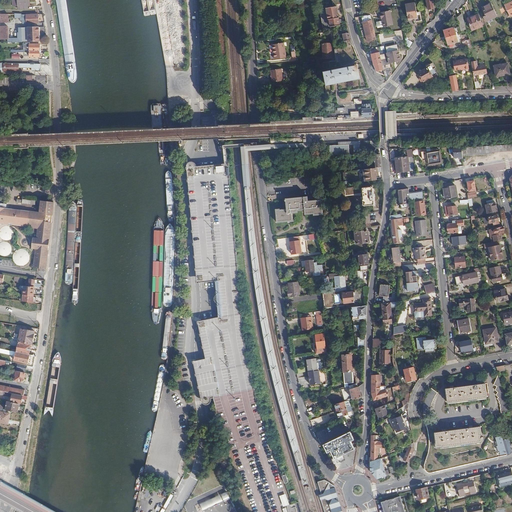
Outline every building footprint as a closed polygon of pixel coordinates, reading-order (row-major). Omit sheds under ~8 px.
[(413,17),(416,16),(417,16),(414,3),(406,5),(408,20),(413,18),(413,17)] [(486,22),(497,17),(491,3),(482,8),(486,16),(484,17),(486,22)] [(340,24),(336,5),(326,7),(328,20),(329,20),(330,26),(340,24)] [(392,25),(390,11),(388,12),(380,13),(381,20),(382,20),(382,21),(376,23),(377,29),(392,25)] [(22,16),(22,19),(24,19),(24,23),(39,23),(39,14),(22,15),(22,16)] [(370,14),(360,15),(362,22),(366,21),(370,35),(375,34),(370,14)] [(467,31),(461,14),(457,17),(462,32),(467,31)] [(472,30),(483,26),(478,14),(467,19),(472,30)] [(22,28),(23,42),(40,41),(39,27),(22,28)] [(444,30),(446,37),(457,34),(456,32),(455,32),(454,28),(444,30)] [(347,46),(352,45),(351,40),(349,34),(348,32),(343,33),(344,41),(346,41),(347,46)] [(457,34),(446,37),(447,44),(448,44),(449,47),(453,46),(452,43),(458,42),(456,37),(457,36),(457,34)] [(464,48),(472,46),(470,39),(463,41),(464,48)] [(334,57),(331,42),(322,44),(324,58),(334,57)] [(285,57),(282,43),(271,45),(274,59),(285,57)] [(387,55),(389,63),(400,60),(398,51),(387,53),(387,55)] [(376,71),(385,75),(380,56),(380,55),(379,52),(371,54),(373,62),(376,71)] [(385,75),(387,81),(389,78),(390,77),(389,72),(391,71),(389,63),(386,63),(385,56),(380,56),(385,75)] [(467,58),(453,61),(454,71),(469,68),(467,58)] [(23,64),(23,68),(23,69),(32,69),(32,72),(36,72),(36,73),(41,73),(41,65),(23,64)] [(323,71),(326,84),(360,78),(357,64),(355,64),(355,65),(323,71)] [(472,67),(473,75),(487,73),(485,64),(477,66),(472,67)] [(509,75),(508,64),(494,67),(496,77),(509,75)] [(271,70),(274,82),(284,80),(282,68),(271,70)] [(427,68),(419,73),(421,77),(420,80),(421,81),(423,81),(424,81),(429,79),(430,80),(433,78),(435,78),(437,77),(438,75),(437,74),(437,73),(434,68),(429,71),(427,68)] [(452,91),(459,91),(455,74),(450,75),(452,91)] [(362,108),(361,108),(362,116),(362,117),(372,117),(372,115),(374,115),(374,109),(372,109),(372,107),(371,107),(371,104),(362,104),(362,108)] [(388,139),(398,139),(397,110),(387,111),(385,111),(387,139),(388,139)] [(511,144),(492,145),(462,147),(462,153),(511,150),(511,144)] [(462,147),(454,148),(454,157),(459,157),(459,158),(463,158),(462,153),(462,147)] [(441,162),(439,150),(434,151),(434,150),(430,150),(430,152),(427,152),(427,150),(421,151),(422,158),(428,157),(429,164),(441,162)] [(397,171),(416,170),(415,161),(411,162),(410,158),(408,158),(408,156),(395,158),(397,171)] [(333,170),(332,158),(320,159),(321,171),(333,170)] [(224,165),(224,164),(223,164),(213,165),(196,167),(196,166),(195,164),(194,163),(193,162),(191,162),(190,162),(189,163),(187,164),(187,166),(187,169),(188,176),(197,283),(215,282),(217,295),(215,296),(215,298),(214,300),(215,302),(217,304),(218,304),(219,317),(199,321),(206,359),(194,361),(202,400),(203,402),(204,404),(205,405),(207,405),(210,405),(211,404),(212,403),(212,401),(212,398),(213,398),(222,396),(219,383),(207,386),(202,361),(213,358),(206,321),(225,317),(222,280),(205,282),(194,168),(224,165)] [(229,172),(228,163),(224,163),(224,164),(224,165),(194,168),(205,282),(222,280),(225,317),(206,321),(213,358),(202,361),(207,386),(219,383),(222,396),(255,389),(244,339),(229,172)] [(376,167),(367,168),(368,176),(366,176),(367,181),(377,179),(376,175),(379,175),(379,171),(378,167),(376,167)] [(476,189),(474,180),(468,181),(469,191),(476,189)] [(304,484),(308,483),(305,469),(301,455),(297,442),(289,410),(280,378),(275,357),(270,334),(267,317),(261,285),(258,263),(255,239),(252,210),(249,185),(248,185),(246,185),(245,185),(244,185),(246,209),(249,240),(252,264),(254,286),(258,310),(262,332),(264,344),(270,369),(275,389),(283,419),(292,449),(298,466),(299,468),(304,484)] [(457,195),(456,185),(444,187),(446,197),(457,195)] [(374,204),(373,187),(362,188),(363,198),(362,198),(362,204),(363,204),(364,205),(374,204)] [(409,188),(399,190),(401,208),(407,207),(406,200),(406,198),(410,197),(409,193),(409,188)] [(406,198),(406,200),(408,200),(410,199),(424,197),(423,191),(409,193),(410,197),(406,198)] [(278,208),(275,209),(276,222),(292,221),(291,213),(296,212),(296,211),(304,210),(305,214),(312,214),(313,215),(321,215),(319,199),(306,201),(306,196),(284,198),(285,208),(279,209),(278,208)] [(416,216),(425,215),(423,200),(414,202),(416,216)] [(41,206),(41,213),(0,208),(0,222),(31,226),(31,228),(38,230),(37,238),(33,238),(33,240),(39,241),(41,227),(45,228),(47,215),(53,216),(54,203),(42,202),(41,204),(40,204),(39,206),(41,206)] [(495,202),(494,202),(487,204),(485,204),(487,213),(497,211),(495,202)] [(457,214),(456,205),(448,207),(448,212),(446,212),(446,216),(457,214)] [(370,212),(362,213),(363,227),(370,226),(370,212)] [(494,227),(500,226),(497,214),(483,218),(485,223),(492,222),(494,227)] [(36,249),(34,268),(47,270),(53,216),(47,215),(45,228),(41,227),(39,241),(33,240),(32,249),(36,249)] [(402,218),(392,220),(393,243),(399,242),(399,238),(402,238),(401,229),(398,229),(397,224),(403,224),(403,218),(402,218)] [(427,231),(425,220),(414,221),(416,236),(429,235),(428,231),(427,231)] [(458,233),(457,223),(447,224),(448,233),(455,232),(455,233),(458,233)] [(0,235),(1,237),(2,238),(3,239),(4,240),(6,241),(8,241),(9,240),(11,240),(13,238),(14,237),(15,236),(15,234),(15,232),(14,230),(13,229),(12,228),(11,227),(9,226),(8,226),(6,226),(4,227),(3,228),(2,229),(1,230),(0,232),(0,234),(0,235)] [(505,230),(504,226),(500,226),(494,227),(492,228),(490,228),(492,241),(499,240),(502,239),(500,233),(501,233),(500,231),(505,230)] [(367,227),(355,229),(356,242),(369,241),(367,227)] [(298,236),(288,237),(290,254),(300,253),(298,236)] [(503,258),(499,240),(492,241),(484,243),(485,248),(489,247),(493,260),(503,258)] [(12,247),(11,246),(10,244),(8,243),(7,243),(5,243),(4,243),(2,243),(1,244),(0,244),(0,254),(0,255),(2,256),(3,256),(5,257),(6,257),(7,257),(9,256),(10,255),(11,254),(12,253),(12,252),(13,250),(13,249),(12,248),(12,247)] [(415,258),(425,257),(423,246),(414,247),(415,258)] [(393,261),(394,266),(401,265),(398,247),(399,247),(392,247),(392,254),(390,254),(389,258),(391,261),(393,261)] [(24,250),(23,250),(22,250),(20,251),(18,251),(17,253),(15,254),(15,257),(15,259),(15,261),(16,262),(17,264),(18,265),(19,265),(20,266),(22,266),(24,266),(25,266),(27,265),(28,264),(29,263),(30,261),(30,260),(30,259),(30,257),(30,255),(29,254),(29,253),(28,252),(27,251),(25,251),(24,250)] [(363,251),(358,251),(360,264),(369,263),(368,255),(364,255),(363,251)] [(465,267),(464,256),(454,257),(455,268),(465,267)] [(413,264),(405,264),(407,281),(417,280),(416,270),(413,271),(413,264)] [(318,265),(304,267),(305,275),(311,274),(311,271),(313,271),(314,274),(318,274),(318,265)] [(502,279),(500,266),(491,268),(493,281),(502,279)] [(480,267),(473,269),(474,273),(455,278),(456,285),(464,283),(464,284),(478,281),(476,273),(480,272),(480,267)] [(339,287),(345,286),(344,275),(334,277),(335,287),(339,287)] [(286,291),(287,297),(299,295),(297,281),(296,281),(296,278),(287,279),(288,282),(287,282),(288,290),(288,291),(286,291)] [(379,295),(382,296),(388,296),(389,291),(390,285),(380,284),(379,295)] [(424,286),(426,293),(435,291),(433,284),(424,286)] [(25,291),(24,295),(35,296),(35,288),(29,287),(22,286),(21,291),(25,291)] [(508,299),(506,288),(495,291),(497,302),(508,299)] [(332,291),(323,292),(325,307),(334,305),(332,291)] [(353,291),(343,292),(344,302),(354,301),(354,295),(355,294),(355,292),(353,292),(353,291)] [(382,296),(382,303),(391,302),(395,301),(396,292),(392,292),(392,297),(388,296),(382,296)] [(432,315),(430,297),(422,297),(423,302),(413,303),(414,317),(432,315)] [(477,310),(475,297),(467,298),(467,299),(459,300),(460,306),(467,306),(468,311),(477,310)] [(391,302),(382,303),(384,323),(392,323),(391,312),(392,312),(392,308),(391,302)] [(366,316),(366,305),(354,306),(356,319),(366,317),(366,316)] [(313,328),(311,317),(301,318),(302,329),(313,328)] [(471,330),(468,318),(457,321),(459,333),(471,330)] [(404,325),(394,327),(394,332),(394,335),(406,332),(404,325)] [(484,330),(486,339),(490,339),(491,343),(500,341),(497,327),(484,330)] [(22,329),(19,342),(33,345),(35,332),(22,329)] [(314,354),(325,352),(324,347),(321,347),(321,343),(324,343),(324,334),(315,334),(315,350),(314,350),(314,354)] [(425,337),(416,337),(417,349),(425,349),(425,352),(436,351),(436,348),(437,347),(436,338),(426,339),(425,337)] [(473,349),(471,339),(460,342),(461,351),(473,349)] [(19,342),(17,351),(17,353),(30,356),(33,345),(19,342)] [(390,363),(390,349),(381,350),(382,363),(390,363)] [(342,354),(345,386),(349,385),(349,383),(354,382),(352,371),(354,370),(351,351),(349,352),(349,353),(342,354)] [(17,353),(15,361),(28,364),(30,356),(17,353)] [(307,359),(308,371),(318,370),(316,358),(307,359)] [(19,364),(18,371),(26,372),(27,369),(33,370),(34,368),(19,364)] [(417,378),(414,365),(405,368),(408,380),(417,378)] [(321,383),(319,369),(318,370),(308,371),(310,384),(321,383)] [(14,375),(13,379),(21,381),(23,383),(26,380),(25,379),(26,374),(26,373),(17,372),(16,376),(14,375)] [(509,411),(499,374),(494,384),(497,386),(495,390),(498,392),(497,395),(499,396),(498,399),(500,401),(500,402),(501,404),(501,405),(502,408),(501,409),(502,412),(509,411)] [(372,376),(371,393),(381,390),(381,381),(380,375),(372,376)] [(446,390),(448,403),(487,397),(485,383),(446,390)] [(10,388),(0,385),(0,391),(9,393),(10,388)] [(359,397),(361,397),(358,387),(359,387),(359,386),(350,389),(353,399),(359,397)] [(25,391),(10,388),(9,393),(23,396),(24,396),(25,391)] [(371,393),(374,400),(387,396),(387,389),(381,390),(371,393)] [(437,394),(430,390),(429,391),(427,397),(426,405),(426,411),(426,416),(433,416),(433,411),(433,406),(434,400),(437,394)] [(0,391),(0,394),(10,397),(11,395),(13,396),(11,402),(20,404),(21,404),(22,400),(23,396),(9,393),(0,391)] [(402,400),(403,406),(409,402),(410,395),(402,400)] [(7,406),(6,410),(18,413),(20,404),(11,402),(8,402),(7,406)] [(335,405),(336,411),(345,409),(347,408),(345,402),(335,405)] [(384,405),(375,408),(378,417),(381,416),(382,418),(391,412),(390,408),(385,410),(384,405)] [(348,413),(354,411),(353,407),(347,408),(345,409),(336,411),(338,417),(348,414),(348,413)] [(0,412),(0,422),(8,425),(10,415),(5,414),(0,412)] [(406,428),(400,415),(389,420),(392,425),(393,426),(396,432),(406,428)] [(471,429),(435,434),(438,449),(483,442),(481,427),(471,429)] [(331,450),(332,451),(334,458),(355,449),(352,443),(351,441),(354,440),(351,431),(323,444),(327,451),(331,450)] [(510,454),(511,453),(511,443),(511,444),(508,435),(504,436),(503,436),(508,453),(508,455),(510,454)] [(371,471),(377,478),(389,474),(388,470),(386,471),(381,458),(380,459),(380,457),(378,456),(378,453),(380,453),(380,448),(384,448),(386,457),(390,456),(386,441),(383,441),(375,441),(375,436),(371,436),(371,471)] [(502,454),(508,453),(503,436),(502,436),(497,437),(499,445),(498,446),(499,451),(501,450),(502,454)] [(414,450),(414,448),(409,447),(405,458),(409,461),(414,450)] [(511,483),(511,471),(498,475),(501,485),(510,483),(510,484),(511,483)] [(341,511),(342,510),(341,506),(339,501),(337,493),(335,485),(329,482),(325,479),(318,481),(318,483),(317,483),(316,483),(320,495),(321,497),(321,499),(324,508),(325,511),(341,511)] [(476,492),(474,482),(458,486),(460,496),(466,495),(466,496),(471,494),(471,493),(476,492)] [(428,497),(429,497),(427,487),(417,490),(419,499),(420,498),(428,497)] [(200,505),(203,511),(207,510),(213,508),(217,506),(222,504),(229,501),(230,500),(227,492),(224,493),(217,497),(213,498),(209,500),(204,503),(200,505)] [(289,504),(286,494),(280,496),(283,507),(289,504)] [(405,511),(400,496),(382,502),(384,511),(405,511)]
